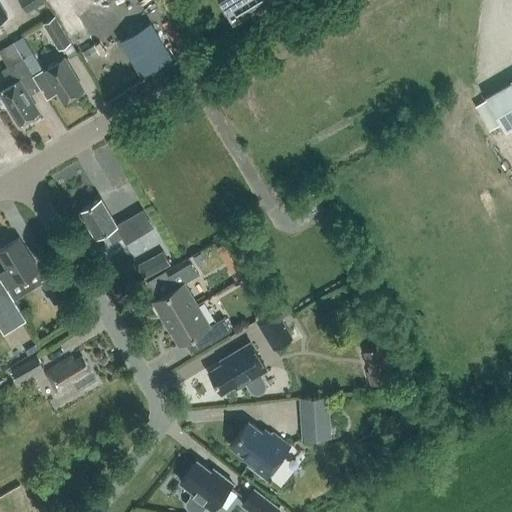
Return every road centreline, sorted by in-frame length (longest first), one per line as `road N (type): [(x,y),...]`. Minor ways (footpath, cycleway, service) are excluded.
road 1 (unclassified): [(95,511),(157,432),(159,402),(24,174)]
road 2 (unclassified): [(24,174),(318,0)]
